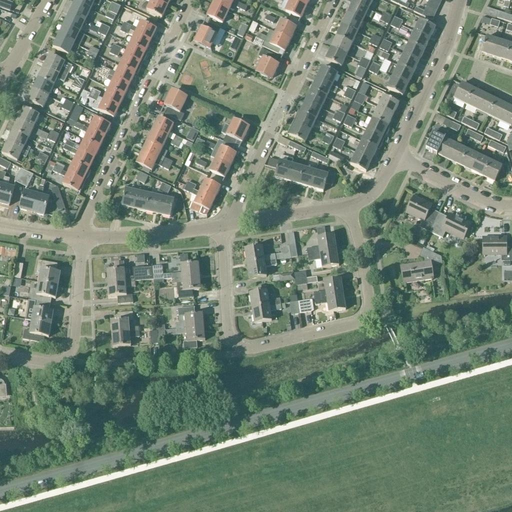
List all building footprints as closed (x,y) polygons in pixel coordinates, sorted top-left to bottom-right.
[(0,0),(0,2),(0,8),(10,13),(13,4),(6,1),(6,0),(0,0)] [(76,0),(75,3),(90,11),(93,4),(99,7),(101,3),(95,0),(76,0)] [(167,8),(152,0),(146,12),(162,19),(167,8)] [(230,0),(215,0),(213,6),(228,13),(233,1),(230,0)] [(289,0),(291,1),(306,8),(309,0),(289,0)] [(354,0),(352,4),(368,11),(373,0),(354,0)] [(437,11),(440,5),(429,0),(428,3),(427,6),(437,11)] [(300,20),(306,8),(291,1),(285,13),(300,20)] [(400,2),(398,6),(407,10),(409,5),(400,2)] [(85,22),(90,11),(75,3),(69,15),(85,22)] [(121,9),(112,4),(108,13),(117,17),(121,9)] [(247,8),(239,4),(236,9),(245,13),(247,8)] [(352,4),(347,15),(363,23),(368,11),(352,4)] [(222,25),(228,13),(213,6),(207,17),(222,25)] [(435,16),(437,11),(427,6),(424,11),(435,16)] [(422,17),(424,13),(415,8),(413,13),(422,17)] [(432,22),(435,16),(424,11),(424,13),(422,17),(432,22)] [(115,17),(107,13),(105,18),(113,22),(115,17)] [(383,13),(381,17),(390,21),(392,17),(383,13)] [(505,21),(507,15),(499,13),(497,19),(505,21)] [(79,34),(85,22),(69,15),(64,26),(79,34)] [(342,27),(357,34),(363,23),(347,15),(342,27)] [(275,20),(267,16),(264,21),(273,25),(275,20)] [(387,26),(390,21),(381,17),(379,22),(387,26)] [(394,18),(392,23),(400,27),(402,22),(394,18)] [(500,23),(491,20),(489,27),(498,29),(500,23)] [(413,33),(429,40),(435,29),(419,21),(413,33)] [(238,26),(230,22),(228,27),(236,31),(238,26)] [(280,22),(275,34),(290,41),(296,30),(280,22)] [(122,28),(130,32),(135,35),(136,34),(151,42),(156,30),(141,23),(138,30),(124,23),(122,28)] [(398,31),(400,27),(392,23),(390,27),(398,31)] [(101,25),(99,30),(108,33),(110,29),(101,25)] [(220,30),(217,29),(209,25),(205,31),(201,29),(195,43),(210,50),(220,30)] [(237,37),(243,39),(248,28),(242,25),(237,37)] [(74,45),(79,34),(64,26),(58,38),(74,45)] [(342,27),(336,38),(352,45),(357,34),(342,27)] [(128,36),(130,32),(122,28),(120,32),(128,36)] [(108,33),(99,30),(97,34),(106,38),(108,33)] [(258,34),(253,44),(278,56),(280,51),(285,53),(290,41),(275,34),(269,31),(266,38),(258,34)] [(408,44),(424,52),(429,40),(413,33),(408,44)] [(130,45),(145,53),(151,42),(136,34),(135,35),(130,45)] [(372,36),(370,40),(379,44),(381,40),(372,36)] [(68,57),(74,45),(58,38),(53,49),(68,57)] [(336,38),(331,49),(346,57),(352,45),(336,38)] [(481,55),(493,58),(498,42),(486,38),(481,55)] [(236,53),(242,42),(235,39),(230,50),(236,53)] [(377,49),(379,44),(370,40),(368,45),(377,49)] [(383,41),(381,45),(390,49),(392,45),(383,41)] [(493,58),(505,62),(510,46),(498,42),(493,58)] [(402,55),(418,63),(424,52),(408,44),(402,55)] [(125,57),(142,65),(147,54),(145,53),(130,45),(125,57)] [(388,54),(390,49),(381,45),(379,50),(388,54)] [(113,46),(111,50),(119,54),(122,50),(113,46)] [(90,48),(88,52),(97,56),(99,52),(90,48)] [(346,57),(331,49),(325,61),(341,68),(346,57)] [(119,54),(111,50),(109,54),(117,58),(119,54)] [(256,72),(272,80),(278,66),(274,64),(277,58),(262,50),(258,57),(263,59),(256,72)] [(97,56),(88,52),(86,56),(95,60),(97,56)] [(397,67),(413,75),(418,63),(402,55),(397,67)] [(49,56),(44,68),(59,76),(65,64),(49,56)] [(120,68),(135,75),(137,76),(142,65),(125,57),(120,68)] [(362,58),(360,63),(368,67),(370,62),(362,58)] [(366,71),(368,67),(360,63),(357,67),(366,71)] [(372,64),(370,68),(378,72),(381,68),(372,64)] [(391,78),(408,86),(413,75),(397,67),(391,78)] [(59,76),(44,68),(38,79),(54,87),(59,76)] [(102,68),(100,72),(108,76),(111,72),(102,68)] [(114,79),(129,86),(135,75),(120,68),(114,79)] [(316,80),(332,87),(337,76),(322,68),(316,80)] [(376,77),(378,72),(370,68),(368,73),(376,77)] [(114,79),(108,76),(100,72),(98,77),(112,83),(109,90),(124,97),(129,86),(114,79)] [(74,83),(82,87),(84,82),(76,78),(74,83)] [(386,90),(402,98),(408,86),(391,78),(386,90)] [(54,87),(38,79),(33,91),(48,98),(54,87)] [(311,91),(326,98),(326,99),(332,102),(337,90),(332,87),(316,80),(311,91)] [(80,91),(82,87),(74,83),(72,87),(80,91)] [(465,106),(473,90),(461,85),(454,100),(465,106)] [(347,89),(345,93),(353,97),(355,93),(347,89)] [(92,90),(90,94),(98,98),(100,94),(92,90)] [(124,97),(109,90),(103,101),(119,108),(124,97)] [(473,90),(465,106),(477,111),(484,96),(473,90)] [(48,98),(33,91),(27,102),(43,110),(48,98)] [(321,110),(326,99),(326,98),(311,91),(305,102),(321,110)] [(351,102),(353,97),(345,93),(343,98),(351,102)] [(98,98),(90,94),(88,99),(96,102),(98,98)] [(180,114),(186,101),(170,94),(164,107),(168,109),(165,116),(181,123),(184,116),(180,114)] [(358,94),(356,99),(364,102),(366,98),(358,94)] [(484,96),(477,111),(488,117),(496,101),(484,96)] [(377,109),(393,116),(399,105),(382,97),(377,109)] [(362,107),(364,102),(356,99),(354,103),(362,107)] [(65,101),(63,105),(72,109),(74,105),(65,101)] [(119,108),(103,101),(98,112),(113,120),(119,108)] [(496,101),(488,117),(499,122),(507,107),(496,101)] [(300,114),(316,121),(321,110),(305,102),(300,114)] [(69,113),(72,109),(63,105),(61,109),(69,113)] [(511,109),(507,107),(499,122),(511,128),(511,125),(511,109)] [(24,109),(18,121),(34,129),(39,117),(24,109)] [(371,120),(388,128),(393,116),(377,109),(371,120)] [(453,121),(456,115),(448,111),(445,117),(453,121)] [(336,112),(334,116),(343,120),(345,115),(336,112)] [(292,124),(310,133),(316,121),(300,114),(298,113),(292,124)] [(341,124),(343,120),(334,116),(332,120),(341,124)] [(347,117),(345,121),(353,125),(355,120),(347,117)] [(461,124),(469,128),(471,122),(464,118),(461,124)] [(78,119),(76,124),(84,128),(86,123),(78,119)] [(95,119),(89,130),(104,138),(110,126),(95,119)] [(158,120),(152,131),(168,138),(173,127),(158,120)] [(366,131),(382,139),(384,135),(386,136),(390,129),(388,128),(371,120),(366,131)] [(442,126),(450,130),(453,124),(445,120),(442,126)] [(34,129),(18,121),(13,132),(28,140),(34,129)] [(351,129),(353,125),(345,121),(343,126),(351,129)] [(471,122),(469,128),(476,132),(479,126),(471,122)] [(234,149),(237,142),(242,144),(248,131),(232,123),(230,128),(225,126),(221,134),(226,137),(223,143),(234,149)] [(84,128),(76,124),(74,128),(82,132),(84,128)] [(310,133),(292,124),(287,135),(289,136),(289,137),(305,144),(310,133)] [(460,127),(453,124),(450,130),(458,133),(460,127)] [(491,139),(494,133),(487,129),(484,135),(491,139)] [(84,141),(99,149),(104,138),(89,130),(84,141)] [(152,131),(147,142),(162,150),(168,138),(152,131)] [(361,143),(377,150),(379,151),(382,144),(380,143),(382,139),(366,131),(361,143)] [(465,137),(473,141),(475,135),(468,131),(465,137)] [(25,147),(28,140),(13,132),(7,144),(23,151),(28,154),(30,149),(25,147)] [(51,132),(49,136),(57,140),(59,136),(51,132)] [(494,133),(491,139),(499,143),(502,137),(494,133)] [(325,134),(323,139),(331,143),(334,138),(325,134)] [(425,151),(437,156),(444,141),(433,135),(425,151)] [(475,135),(473,141),(480,144),(483,138),(475,135)] [(55,144),(57,140),(49,136),(47,140),(55,144)] [(173,141),(181,145),(183,141),(175,137),(173,141)] [(329,147),(331,143),(323,139),(321,143),(329,147)] [(336,140),(334,144),(343,148),(345,143),(336,140)] [(67,141),(65,146),(73,150),(75,145),(67,141)] [(79,153),(94,160),(99,149),(84,141),(79,152),(79,153)] [(179,150),(181,145),(173,141),(171,146),(179,150)] [(444,141),(437,156),(448,162),(456,146),(444,141)] [(147,142),(142,154),(170,167),(172,163),(159,156),(162,150),(147,142)] [(215,146),(206,142),(204,147),(213,151),(215,146)] [(296,150),(298,146),(290,142),(288,147),(296,150)] [(495,152),(498,146),(490,142),(488,148),(495,152)] [(361,143),(355,154),(371,162),(377,150),(361,143)] [(17,163),(23,151),(7,144),(2,155),(17,163)] [(341,152),(343,148),(334,144),(332,148),(341,152)] [(76,157),(73,164),(88,171),(94,160),(79,153),(79,152),(73,150),(65,146),(63,150),(76,157)] [(306,150),(298,146),(296,150),(304,154),(306,150)] [(456,146),(448,162),(460,167),(467,152),(456,146)] [(498,146),(495,152),(503,155),(506,149),(498,146)] [(215,161),(230,168),(236,156),(220,149),(215,161)] [(479,157),(467,152),(460,167),(471,173),(479,157)] [(341,166),(344,159),(331,153),(328,160),(341,166)] [(38,159),(46,162),(48,158),(40,154),(38,159)] [(168,172),(170,167),(142,154),(136,165),(151,172),(155,165),(168,172)] [(310,158),(319,162),(321,157),(312,154),(310,158)] [(371,162),(355,154),(350,166),(366,173),(371,162)] [(321,157),(319,162),(327,166),(329,161),(321,157)] [(479,157),(471,173),(483,178),(490,163),(479,157)] [(288,158),(286,164),(279,162),(274,179),(286,182),(291,166),(293,160),(288,158)] [(0,167),(8,171),(11,165),(0,159),(0,167)] [(46,162),(38,159),(36,163),(44,167),(46,162)] [(206,164),(198,161),(196,166),(204,169),(206,164)] [(230,168),(215,161),(209,172),(225,180),(230,168)] [(502,168),(490,163),(483,178),(494,184),(502,168)] [(56,164),(54,168),(62,172),(65,167),(56,164)] [(68,175),(85,183),(91,172),(88,171),(73,164),(68,175)] [(62,172),(54,168),(48,165),(45,172),(51,175),(52,172),(66,179),(62,186),(78,193),(80,194),(85,183),(68,175),(62,172)] [(342,171),(352,176),(355,170),(345,165),(342,171)] [(286,182),(299,186),(303,169),(291,166),(286,182)] [(299,186),(311,189),(316,173),(303,169),(299,186)] [(15,182),(21,185),(27,173),(21,170),(15,182)] [(33,176),(27,173),(21,185),(27,189),(33,176)] [(135,181),(140,183),(144,175),(139,173),(135,181)] [(328,176),(316,173),(311,189),(323,193),(325,185),(331,187),(335,176),(328,174),(328,176)] [(148,177),(144,175),(140,183),(144,185),(148,177)] [(5,178),(5,177),(0,193),(0,204),(9,207),(14,189),(7,187),(9,180),(5,178)] [(199,194),(215,201),(220,189),(205,182),(199,193),(199,194)] [(187,183),(186,187),(194,191),(196,187),(187,183)] [(158,192),(163,194),(166,186),(162,184),(158,192)] [(171,188),(166,186),(163,194),(167,196),(171,188)] [(215,201),(199,194),(199,193),(194,191),(186,187),(183,192),(197,198),(194,205),(192,204),(189,210),(199,215),(202,209),(209,212),(215,201)] [(36,195),(37,195),(32,214),(44,217),(49,199),(41,197),(43,190),(38,188),(36,195)] [(55,202),(61,200),(57,188),(51,190),(55,202)] [(121,207),(134,210),(137,194),(125,191),(121,207)] [(19,210),(32,214),(37,195),(36,195),(25,192),(19,210)] [(134,210),(146,213),(149,196),(137,194),(134,210)] [(146,213),(158,216),(162,199),(149,196),(146,213)] [(419,228),(430,233),(439,214),(430,210),(432,206),(431,207),(413,199),(414,197),(405,215),(406,215),(406,214),(423,221),(419,228)] [(174,202),(162,199),(158,216),(170,218),(174,202)] [(449,219),(439,214),(430,233),(442,239),(445,233),(461,240),(460,242),(461,242),(470,224),(469,224),(468,225),(451,217),(451,215),(449,219)] [(307,256),(336,252),(334,237),(317,240),(318,248),(306,250),(307,256)] [(504,238),(504,239),(484,240),(484,238),(484,257),(484,256),(501,256),(501,262),(504,262),(510,262),(511,262),(511,242),(504,242),(504,238)] [(289,247),(291,259),(290,259),(291,259),(297,258),(296,246),(289,247)] [(291,259),(289,247),(282,248),(283,254),(263,257),(262,248),(244,251),(247,266),(276,261),(290,259),(291,259)] [(423,261),(423,264),(402,268),(402,266),(401,266),(405,286),(432,281),(429,266),(442,264),(441,258),(423,249),(418,258),(423,261)] [(336,252),(307,256),(308,262),(320,260),(321,270),(339,267),(336,252)] [(187,255),(180,256),(180,264),(188,263),(187,255)] [(276,261),(247,266),(249,281),(266,278),(265,268),(276,266),(276,261)] [(38,284),(58,287),(60,274),(56,274),(57,265),(38,262),(35,275),(39,276),(38,284)] [(153,281),(152,268),(134,269),(134,278),(125,278),(124,270),(123,263),(114,264),(115,271),(106,272),(107,285),(135,283),(135,282),(153,281)] [(23,266),(16,264),(13,279),(21,281),(23,266)] [(162,267),(152,268),(153,281),(163,280),(163,281),(172,280),(199,278),(198,265),(180,266),(181,274),(163,275),(162,267)] [(305,273),(293,274),(294,281),(306,279),(305,273)] [(294,281),(293,274),(279,276),(280,283),(294,281)] [(199,278),(172,280),(172,285),(177,285),(178,300),(194,299),(193,292),(201,291),(199,278)] [(306,279),(294,281),(295,287),(307,285),(306,280),(306,279)] [(314,300),(343,296),(341,281),(323,284),(325,292),(313,294),(314,300)] [(135,288),(135,283),(107,285),(108,298),(117,298),(117,305),(133,304),(132,296),(126,296),(126,289),(135,288)] [(33,290),(31,302),(50,306),(51,299),(55,300),(58,287),(38,284),(37,291),(33,290)] [(249,295),(252,310),(281,305),(280,300),(268,302),(267,292),(266,293),(266,288),(256,289),(257,294),(249,295)] [(343,296),(314,300),(315,307),(327,305),(328,314),(345,311),(343,296)] [(297,303),(299,315),(311,313),(309,301),(297,303)] [(25,321),(31,322),(51,326),(53,313),(49,312),(50,306),(31,302),(28,302),(25,321)] [(299,315),(297,303),(289,304),(291,316),(299,315)] [(282,311),(281,305),(252,310),(254,325),(271,322),(270,312),(282,311)] [(176,330),(204,328),(203,315),(195,316),(194,309),(178,310),(178,317),(179,325),(176,326),(176,330)] [(110,322),(111,335),(139,333),(139,328),(129,329),(128,321),(133,321),(133,313),(117,314),(118,322),(110,322)] [(44,338),(48,339),(51,326),(31,322),(29,332),(25,331),(23,340),(43,344),(44,338)] [(165,331),(158,332),(158,338),(165,338),(165,337),(186,335),(187,343),(183,343),(184,351),(197,349),(196,342),(205,342),(204,328),(176,330),(176,331),(165,331)] [(158,345),(157,332),(150,333),(151,346),(158,345)] [(139,333),(111,335),(112,349),(130,347),(130,339),(139,338),(139,333)]
